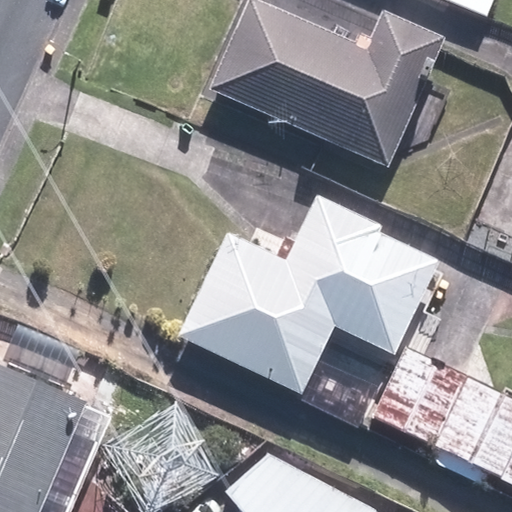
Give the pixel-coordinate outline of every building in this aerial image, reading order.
[(379,43),(280,0),(253,0),(217,86),(395,163),(452,32),(394,7),(379,43)] [(233,228),(188,328),(317,386),(348,318),(409,345),(452,251),(392,224),(396,215),(330,185),(297,257),(233,228)] [(0,511),(54,511),(100,398),(88,393),(103,354),(45,331),(29,370),(0,358),(0,511)] [(511,389),(476,371),(438,441),(511,480),(511,389)] [(391,511),(278,450),(234,486),(259,511),(391,511)]
